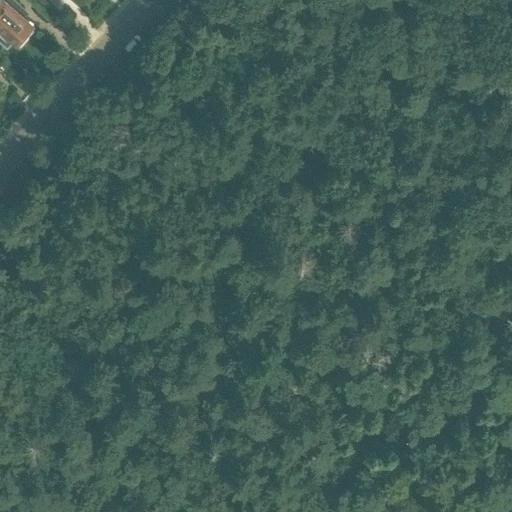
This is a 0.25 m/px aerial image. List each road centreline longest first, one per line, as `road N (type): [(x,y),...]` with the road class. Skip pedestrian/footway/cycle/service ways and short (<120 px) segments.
road 1 (track): [(96,63),(165,74),(197,90),(300,192),(397,262),(511,371)]
road 2 (track): [(175,511),(0,365)]
road 3 (residential): [(0,169),(152,0)]
